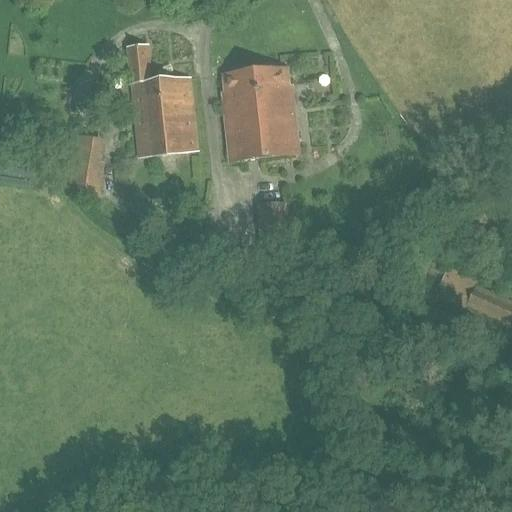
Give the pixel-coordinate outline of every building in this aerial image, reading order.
[(192,79),(153,83),(150,47),(128,49),(132,86),(131,86),(139,160),(200,153),(192,79)] [(294,86),(292,85),(290,69),(223,76),(225,93),(223,94),(230,165),(302,158),(294,86)] [(103,164),(107,142),(79,138),(69,188),(102,194),(107,165),(103,164)] [(263,269),(292,265),(288,205),(258,207),(263,269)] [(479,280),(448,267),(435,297),(465,310),(467,306),(511,325),(511,322),(511,299),(477,284),(479,280)]
